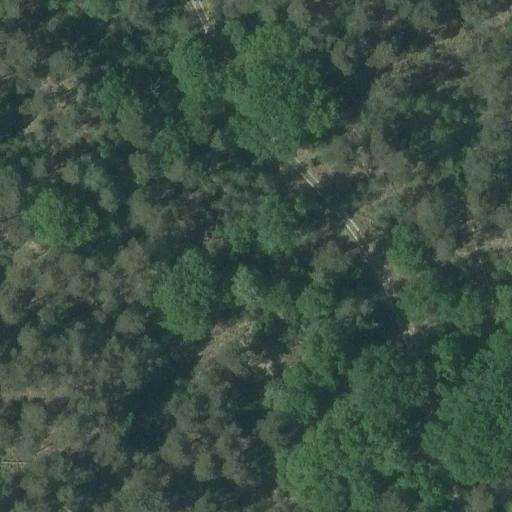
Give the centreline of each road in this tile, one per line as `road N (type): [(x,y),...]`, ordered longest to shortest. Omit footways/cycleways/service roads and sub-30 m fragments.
road 1 (track): [(195,0),(251,116),(364,243),(418,372),(455,511)]
road 2 (track): [(511,183),(480,191),(472,230),(511,425)]
